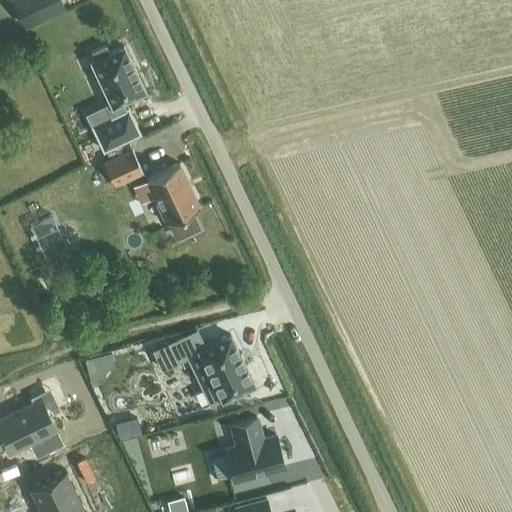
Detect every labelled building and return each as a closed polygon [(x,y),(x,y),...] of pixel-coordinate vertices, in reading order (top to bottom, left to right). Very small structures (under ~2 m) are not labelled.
[(12,0),(25,25),(64,6),(61,0),(12,0)] [(105,44),(90,51),(94,58),(91,60),(110,102),(105,104),(110,115),(92,124),(104,149),(140,132),(128,107),(125,108),(121,101),(145,90),(123,45),(108,52),(105,44)] [(115,186),(143,173),(132,149),(104,162),(115,186)] [(179,162),(146,178),(166,222),(168,221),(175,235),(198,224),(192,210),(200,206),(179,162)] [(197,328),(153,349),(162,368),(198,350),(213,379),(202,385),(211,403),(221,397),(222,399),(255,384),(230,333),(205,345),(197,328)] [(41,399),(0,418),(0,432),(8,450),(33,438),(40,452),(62,442),(41,399)] [(237,444),(225,447),(226,451),(233,475),(234,479),(285,466),(276,434),(260,438),(258,430),(260,430),(257,415),(231,422),(237,444)] [(136,416),(116,422),(120,437),(140,431),(136,416)] [(87,511),(63,459),(26,476),(41,511),(87,511)] [(183,496),(168,500),(171,511),(186,508),(183,496)] [(270,511),(266,497),(235,506),(236,511),(270,511)]
